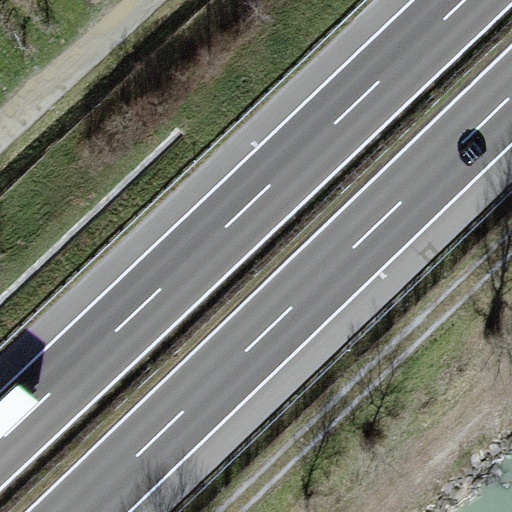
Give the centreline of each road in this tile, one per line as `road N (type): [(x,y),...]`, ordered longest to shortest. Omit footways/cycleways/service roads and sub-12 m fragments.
road 1 (motorway): [(462,0),(0,437)]
road 2 (motorway): [(79,511),(511,97)]
road 3 (track): [(231,511),(511,242)]
road 4 (unclassified): [(0,136),(143,0)]
